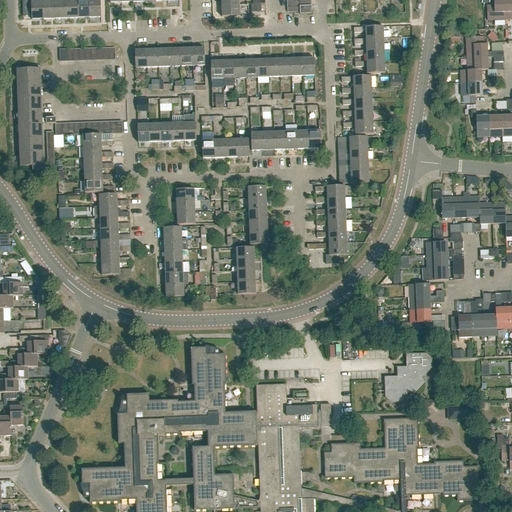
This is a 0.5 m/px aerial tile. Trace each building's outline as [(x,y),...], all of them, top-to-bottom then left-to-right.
[(44,20),(43,1),(32,2),(31,0),(22,0),(23,16),(32,16),(32,20),(44,20)] [(66,19),(78,18),(77,0),(66,1),(66,19)] [(78,18),(89,18),(88,0),(79,0),(77,0),(78,18)] [(88,0),(89,18),(101,17),(100,0),(88,0)] [(487,21),(507,20),(506,0),(493,0),(494,6),(487,6),(487,21)] [(44,20),(55,19),(54,1),(43,1),(44,20)] [(55,19),(66,19),(66,1),(54,1),(55,19)] [(240,5),(221,6),(222,18),(240,17),(240,5)] [(299,7),(300,13),(300,15),(312,14),(311,6),(300,7),(299,7)] [(366,40),(384,39),(384,27),(365,28),(366,40)] [(467,58),(487,58),(487,45),(484,45),(484,37),(466,38),(467,58)] [(366,51),(384,51),(384,39),(366,40),(366,51)] [(182,67),(193,67),(192,48),(181,49),(182,67)] [(192,48),(193,67),(205,66),(204,48),(192,48)] [(159,68),(170,67),(170,49),(158,50),(159,68)] [(170,67),(182,67),(181,49),(170,49),(170,67)] [(135,69),(147,68),(147,50),(135,50),(135,69)] [(147,68),(159,68),(158,50),(147,50),(147,68)] [(366,63),(385,62),(384,51),(366,51),(366,63)] [(302,59),(303,77),(315,76),(314,58),(302,59)] [(481,71),(488,71),(487,58),(467,58),(467,71),(481,71)] [(269,78),(280,78),(280,59),(268,60),(269,78)] [(280,78),(292,77),(291,59),(280,59),(280,78)] [(292,77),(303,77),(302,59),(291,59),(292,77)] [(246,79),(257,78),(257,60),(245,61),(246,79)] [(257,78),(269,78),(268,60),(257,60),(257,78)] [(211,62),(211,80),(223,80),(223,61),(211,62)] [(223,80),(235,79),(234,61),(223,61),(223,80)] [(235,79),(246,79),(245,61),(234,61),(235,79)] [(385,62),(366,63),(367,75),(385,74),(385,62)] [(42,171),(41,156),(38,69),(16,70),(20,168),(32,167),(32,171),(42,171)] [(481,83),(481,71),(467,71),(460,71),(461,84),(481,83)] [(353,89),(372,88),(371,76),(353,77),(353,89)] [(481,83),(461,84),(461,97),(482,96),(481,83)] [(354,100),(372,100),(372,88),(353,89),(354,100)] [(354,112),(372,111),(372,100),(354,100),(354,112)] [(476,118),(477,138),(490,138),(489,117),(477,117),(476,110),(471,110),(471,118),(476,118)] [(354,123),(373,123),(372,111),(354,112),(354,123)] [(511,115),(501,116),(502,137),(511,136),(511,115)] [(490,138),(502,137),(501,116),(489,117),(490,138)] [(184,124),(184,142),(196,141),(195,123),(184,124)] [(373,123),(354,123),(355,135),(373,135),(373,123)] [(150,143),(161,143),(161,124),(149,125),(150,143)] [(161,143),(173,142),(172,124),(161,124),(161,143)] [(173,142),(184,142),(184,124),(172,124),(173,142)] [(138,143),(150,143),(149,125),(137,125),(138,143)] [(297,150),(309,149),(308,131),(297,132),(297,150)] [(308,131),(309,149),(321,149),(320,131),(308,131)] [(275,151),(286,150),(285,132),(274,133),(275,151)] [(286,150),(297,150),(297,132),(285,132),(286,150)] [(251,151),(263,151),(263,133),(251,133),(251,151)] [(263,151),(275,151),(274,133),(263,133),(263,151)] [(83,148),(102,147),(113,147),(113,142),(101,142),(101,135),(83,136),(83,148)] [(349,149),(368,149),(367,137),(349,137),(349,149)] [(237,140),(237,158),(249,158),(248,139),(237,140)] [(215,159),(226,158),(225,140),(214,141),(215,159)] [(226,158),(237,158),(237,140),(225,140),(226,158)] [(203,159),(215,159),(214,141),(202,141),(202,143),(203,159)] [(84,159),(102,158),(102,147),(83,148),(84,159)] [(350,161),(368,160),(368,149),(349,149),(350,161)] [(84,159),(84,170),(102,170),(114,169),(114,165),(102,165),(102,158),(84,159)] [(350,172),(368,171),(368,160),(350,161),(350,172)] [(103,181),(114,181),(114,176),(103,176),(102,170),(84,170),(85,182),(103,181)] [(368,171),(350,172),(350,184),(369,183),(368,171)] [(103,193),(103,181),(85,182),(85,193),(103,193)] [(327,198),(345,198),(345,186),(326,186),(327,198)] [(248,199),(266,199),(266,187),(247,188),(248,199)] [(176,202),(195,202),(194,190),(176,190),(176,202)] [(455,219),(467,219),(466,194),(463,194),(464,198),(454,198),(455,219)] [(479,204),(480,204),(480,198),(469,198),(469,194),(466,194),(467,219),(479,218),(480,218),(479,204)] [(99,207),(117,207),(117,195),(99,196),(99,207)] [(327,210),(345,209),(345,198),(327,198),(327,210)] [(442,219),(455,219),(454,198),(441,199),(442,219)] [(248,211),(267,210),(266,199),(248,199),(248,211)] [(177,214),(195,213),(195,202),(176,202),(177,214)] [(505,218),(505,203),(492,204),(492,224),(505,224),(505,218)] [(492,204),(480,204),(479,204),(480,218),(479,218),(480,224),(480,225),(492,224),(492,204)] [(117,207),(99,207),(94,208),(94,219),(100,219),(118,218),(129,218),(129,213),(121,213),(119,212),(118,212),(117,207)] [(328,221),(346,220),(345,209),(327,210),(315,210),(316,215),(327,215),(328,221)] [(249,222),(267,221),(267,210),(248,211),(249,222)] [(195,213),(177,214),(177,226),(195,225),(195,213)] [(118,230),(118,218),(100,219),(100,230),(118,230)] [(328,232),(346,232),(346,220),(328,221),(316,222),(316,227),(328,227),(328,232)] [(249,233),(268,233),(267,221),(249,222),(249,233)] [(164,240),(182,240),(182,228),(163,229),(164,240)] [(435,240),(443,239),(442,231),(441,229),(434,230),(435,240)] [(100,242),(119,241),(118,230),(100,230),(100,242)] [(328,244),(346,243),(346,232),(328,232),(328,244)] [(268,233),(249,233),(250,245),(268,244),(268,233)] [(164,240),(164,252),(182,251),(187,251),(187,247),(182,247),(182,240),(164,240)] [(131,252),(130,247),(119,248),(119,241),(100,242),(101,253),(119,252),(131,252)] [(452,255),(461,255),(461,249),(447,250),(447,242),(426,243),(427,256),(447,255),(452,255)] [(329,249),(329,255),(325,255),(326,265),(344,264),(344,255),(347,255),(346,243),(328,244),(325,244),(317,244),(308,245),(309,250),(317,249),(325,249),(329,249)] [(236,261),(255,260),(254,248),(236,249),(236,261)] [(165,263),(183,263),(182,251),(164,252),(165,263)] [(119,252),(101,253),(101,264),(119,264),(119,252)] [(427,269),(448,268),(447,255),(427,256),(427,269)] [(393,270),(409,269),(408,257),(402,257),(401,259),(396,267),(393,270)] [(237,272),(255,271),(255,260),(236,261),(237,272)] [(165,275),(183,274),(183,263),(165,263),(165,275)] [(119,264),(101,264),(102,276),(120,276),(119,264)] [(448,280),(448,268),(427,269),(422,269),(423,281),(448,280)] [(237,283),(255,283),(255,271),(237,272),(237,283)] [(165,286),(184,285),(188,285),(188,274),(183,274),(165,275),(165,286)] [(5,284),(3,284),(3,291),(4,291),(4,297),(13,297),(23,297),(22,284),(22,278),(5,278),(5,284)] [(255,283),(237,283),(238,295),(256,295),(255,283)] [(409,298),(430,297),(429,284),(409,285),(409,298)] [(184,285),(165,286),(166,298),(184,297),(184,285)] [(0,309),(3,309),(3,310),(13,309),(13,297),(4,297),(4,291),(3,291),(0,290),(0,309)] [(30,311),(39,311),(39,305),(37,305),(37,293),(34,293),(34,306),(30,305),(30,311)] [(497,329),(509,329),(508,308),(501,308),(500,294),(495,295),(496,302),(495,302),(496,315),(496,329),(497,329)] [(444,297),(436,297),(430,297),(409,298),(409,311),(430,310),(430,301),(432,301),(433,302),(444,302),(444,297)] [(451,309),(460,309),(460,297),(451,297),(451,309)] [(459,337),(472,337),(470,302),(463,302),(464,316),(458,317),(458,318),(451,318),(452,330),(458,330),(459,337)] [(484,342),(483,316),(476,316),(476,302),(470,302),(472,337),(481,337),(481,342),(484,342)] [(430,310),(409,311),(410,323),(421,323),(421,328),(433,328),(433,322),(431,322),(430,310)] [(497,336),(497,329),(496,329),(496,315),(483,316),(484,342),(487,342),(487,336),(497,336)] [(37,355),(47,355),(47,342),(38,342),(38,336),(30,337),(30,343),(27,343),(28,349),(28,355),(37,355)] [(330,445),(331,453),(324,453),(324,464),(325,479),(353,478),(354,484),(383,483),(383,481),(400,481),(401,511),(387,508),(387,509),(366,504),(367,499),(359,498),(357,502),(301,489),(301,479),(299,428),(321,427),(331,427),(330,405),(320,405),(320,413),(317,413),(317,405),(307,406),(307,399),(305,399),(286,399),(286,385),(256,386),(257,413),(256,413),(256,412),(225,413),(224,385),(226,385),(225,355),(219,355),(219,350),(205,347),(205,348),(191,349),(191,353),(192,386),(194,386),(194,395),(197,395),(197,402),(195,404),(188,405),(187,402),(178,403),(178,401),(170,401),(149,402),(149,395),(126,395),(127,401),(121,401),(119,412),(118,415),(117,415),(118,444),(124,444),(124,463),(124,468),(81,470),(82,484),(80,484),(84,498),(90,498),(90,504),(120,503),(119,501),(129,501),(129,498),(136,498),(138,500),(138,507),(136,507),(136,511),(166,511),(166,487),(193,486),(194,511),(205,511),(212,511),(217,511),(252,509),(265,509),(265,511),(406,511),(406,496),(442,494),(442,496),(456,496),(457,502),(472,501),(472,493),(479,493),(478,482),(479,482),(478,467),(464,467),(463,461),(434,462),(434,464),(417,465),(417,448),(419,448),(418,419),(383,420),(384,449),(361,450),(360,444),(330,445)] [(38,368),(37,355),(28,355),(28,349),(20,349),(20,355),(18,355),(18,362),(19,368),(28,367),(28,368),(38,368)] [(414,355),(414,354),(405,354),(406,368),(407,368),(407,372),(402,372),(402,377),(398,377),(398,376),(384,377),(384,385),(386,385),(386,397),(391,402),(399,402),(403,397),(403,390),(407,390),(413,395),(425,381),(420,376),(419,372),(426,372),(431,367),(431,359),(426,355),(414,355)] [(28,380),(28,368),(28,367),(19,368),(18,362),(10,362),(11,368),(8,368),(9,374),(9,381),(18,380),(18,381),(28,380)] [(0,393),(18,393),(18,381),(18,380),(9,381),(9,374),(1,374),(1,381),(0,380),(0,393)] [(374,378),(351,379),(352,393),(359,392),(359,388),(374,387),(374,378)] [(424,401),(425,413),(436,412),(436,401),(424,401)] [(11,426),(12,426),(24,426),(23,406),(10,407),(10,409),(4,409),(4,417),(11,417),(11,426)] [(449,420),(473,419),(472,407),(448,408),(449,420)] [(0,436),(12,436),(12,426),(11,426),(11,417),(4,417),(0,417),(0,436)] [(509,461),(509,469),(511,469),(511,448),(509,449),(508,439),(503,439),(503,435),(497,436),(497,449),(501,449),(501,461),(509,461)]
